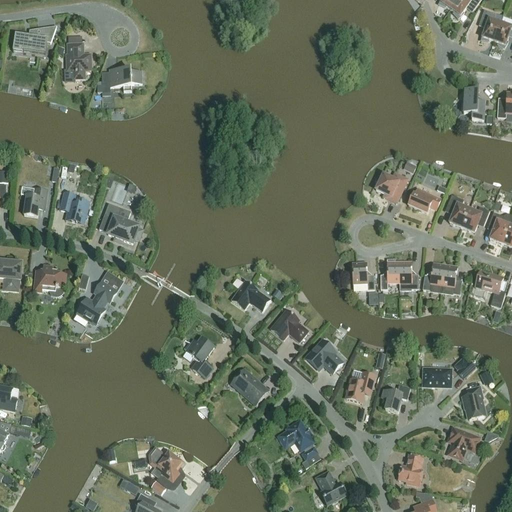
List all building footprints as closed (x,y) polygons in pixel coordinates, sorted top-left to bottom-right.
[(446,9),(450,12),(458,0),(443,0),(443,1),(442,1),(439,7),(445,11),(446,9)] [(467,0),(468,0),(467,0),(458,0),(450,12),(454,15),(453,16),(458,22),(464,16),(463,16),(469,8),(474,12),(482,2),(479,0),(467,0)] [(494,45),(500,26),(493,23),(496,17),(484,13),(480,25),(487,27),(484,36),(482,36),(481,43),(488,45),(489,43),(494,45)] [(511,29),(511,30),(500,26),(494,45),(498,46),(498,48),(504,52),(508,45),(507,44),(510,35),(511,36),(511,29)] [(51,46),(57,29),(30,33),(29,39),(15,37),(13,52),(45,57),(47,45),(51,46)] [(69,47),(82,47),(81,38),(68,39),(69,47)] [(84,73),(91,73),(91,57),(83,58),(83,47),(68,47),(68,58),(67,58),(67,74),(74,74),(74,82),(85,82),(84,73)] [(65,51),(59,49),(56,57),(62,59),(65,51)] [(110,73),(110,75),(102,75),(102,95),(110,95),(110,90),(123,90),(124,95),(132,94),(131,88),(142,87),(142,75),(131,75),(131,72),(110,73)] [(478,94),(465,93),(464,106),(462,106),(462,114),(464,114),(463,116),(472,117),(472,123),(483,124),(485,105),(478,104),(478,94)] [(511,116),(511,96),(507,96),(506,106),(498,105),(497,121),(506,121),(506,116),(511,116)] [(416,168),(409,164),(405,172),(413,175),(416,168)] [(51,182),(57,183),(60,170),(53,169),(51,182)] [(0,185),(8,185),(8,174),(0,173),(0,185)] [(383,177),(382,179),(381,179),(380,179),(379,179),(378,179),(377,179),(377,180),(376,181),(376,182),(376,183),(376,184),(377,185),(377,186),(378,186),(379,186),(376,193),(398,203),(408,182),(397,177),(395,183),(383,177)] [(446,192),(439,188),(437,193),(444,196),(446,192)] [(34,199),(27,198),(24,218),(37,220),(38,212),(44,213),(47,193),(35,191),(34,199)] [(441,202),(429,197),(416,191),(408,209),(427,217),(430,210),(436,213),(441,202)] [(66,223),(84,228),(89,206),(80,203),(79,208),(73,206),(75,198),(64,196),(60,213),(68,215),(66,223)] [(462,231),(469,212),(461,209),(464,203),(452,198),(446,212),(453,215),(449,226),(462,231)] [(130,215),(120,211),(109,207),(99,232),(109,236),(108,237),(116,240),(115,241),(122,244),(123,243),(132,247),(135,241),(137,241),(139,240),(140,238),(141,236),(140,234),(138,232),(138,230),(127,226),(130,215)] [(469,212),(462,231),(474,236),(478,226),(484,228),(490,214),(480,210),(477,216),(469,212)] [(489,242),(502,247),(511,220),(511,218),(508,217),(503,219),(493,215),(488,229),(494,232),(489,242)] [(511,220),(502,247),(511,250),(511,220)] [(387,286),(400,285),(399,266),(395,266),(395,262),(387,262),(387,278),(381,278),(381,293),(388,293),(387,286)] [(0,281),(4,282),(8,282),(7,293),(18,294),(19,283),(20,284),(21,267),(0,265),(0,281)] [(399,266),(400,285),(400,294),(412,294),(412,293),(418,293),(418,278),(412,278),(412,266),(399,266)] [(374,278),(367,279),(367,267),(352,267),(352,275),(353,275),(354,279),(353,279),(353,294),(374,293),(374,278)] [(441,296),(445,269),(433,267),(431,279),(425,278),(423,293),(429,294),(429,295),(441,296)] [(64,292),(66,277),(51,276),(52,270),(44,269),(43,275),(36,274),(34,294),(42,295),(42,293),(49,294),(50,295),(50,296),(51,297),(52,298),(53,298),(54,299),(55,299),(56,299),(57,299),(59,299),(60,299),(61,299),(62,298),(62,297),(63,297),(63,296),(64,295),(64,294),(64,293),(64,292)] [(445,269),(441,296),(453,298),(453,297),(460,298),(462,284),(456,283),(457,271),(445,269)] [(501,311),(505,296),(499,294),(503,280),(494,277),(493,278),(480,274),(475,290),(494,296),(490,308),(501,311)] [(86,293),(90,279),(82,277),(78,291),(86,293)] [(93,305),(87,301),(78,314),(84,318),(83,320),(89,324),(92,323),(100,322),(106,313),(103,311),(108,305),(110,306),(117,295),(101,285),(94,296),(97,298),(93,305)] [(231,304),(245,313),(249,306),(262,315),(271,303),(258,294),(245,285),(231,304)] [(271,333),(284,343),(289,337),(299,346),(308,335),(298,326),(299,324),(286,313),(271,333)] [(212,370),(204,364),(214,350),(202,341),(198,346),(194,343),(192,347),(189,345),(184,352),(187,354),(186,354),(194,360),(193,361),(197,365),(192,372),(204,381),(212,370)] [(306,361),(319,373),(324,368),(327,370),(326,370),(332,377),(343,366),(334,357),(335,356),(322,344),(306,361)] [(385,358),(379,356),(376,370),(382,372),(385,358)] [(471,363),(469,365),(465,360),(456,368),(460,373),(459,374),(465,381),(477,370),(471,363)] [(256,409),(269,394),(244,372),(231,387),(256,409)] [(423,390),(451,391),(451,373),(424,372),(423,390)] [(370,400),(372,391),(375,379),(363,375),(361,383),(358,384),(351,382),(350,388),(348,389),(346,394),(348,395),(346,402),(361,405),(363,398),(370,400)] [(3,392),(0,390),(0,404),(2,405),(1,412),(15,415),(17,402),(11,401),(13,391),(4,389),(3,392)] [(385,413),(398,416),(401,402),(407,403),(410,392),(399,389),(397,396),(384,393),(382,401),(388,402),(385,413)] [(469,423),(485,419),(481,402),(484,402),(481,389),(466,393),(468,399),(462,400),(465,413),(467,413),(469,423)] [(31,429),(32,422),(23,420),(21,427),(31,429)] [(306,463),(317,456),(314,451),(313,451),(311,448),(314,446),(300,424),(287,432),(288,434),(278,440),(285,451),(295,445),(301,454),(303,453),(306,456),(303,458),(306,463)] [(20,438),(21,431),(11,428),(10,435),(20,438)] [(453,447),(448,458),(462,463),(466,452),(474,455),(479,441),(453,431),(448,445),(453,447)] [(0,454),(1,454),(2,454),(3,453),(4,452),(5,451),(5,450),(5,449),(5,448),(4,448),(4,447),(6,444),(5,444),(9,437),(0,432),(0,454)] [(169,454),(165,459),(156,452),(151,459),(152,465),(158,469),(159,468),(165,473),(157,483),(168,492),(180,477),(176,474),(183,465),(169,454)] [(406,470),(401,469),(398,483),(406,485),(406,487),(419,489),(423,473),(421,473),(423,461),(419,461),(419,460),(409,458),(406,470)] [(310,469),(306,463),(302,466),(306,472),(310,469)] [(329,474),(316,481),(323,495),(320,496),(328,509),(347,499),(340,486),(336,488),(329,474)] [(166,492),(156,484),(151,491),(161,498),(166,492)] [(138,511),(155,511),(153,511),(150,509),(153,503),(141,497),(135,507),(140,510),(138,511)] [(93,511),(98,506),(90,501),(85,509),(90,511),(93,511)] [(435,511),(433,503),(413,510),(414,511),(435,511)]
